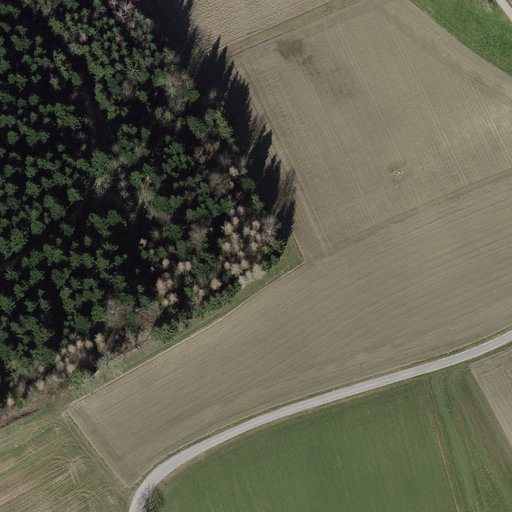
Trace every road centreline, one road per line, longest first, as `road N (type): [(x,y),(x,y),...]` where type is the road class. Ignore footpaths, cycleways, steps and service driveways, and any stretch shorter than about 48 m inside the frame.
road 1 (tertiary): [(511,335),(225,434),(153,480),(135,511)]
road 2 (track): [(0,269),(46,248),(71,221),(93,165),(85,96),(53,47),(0,9)]
